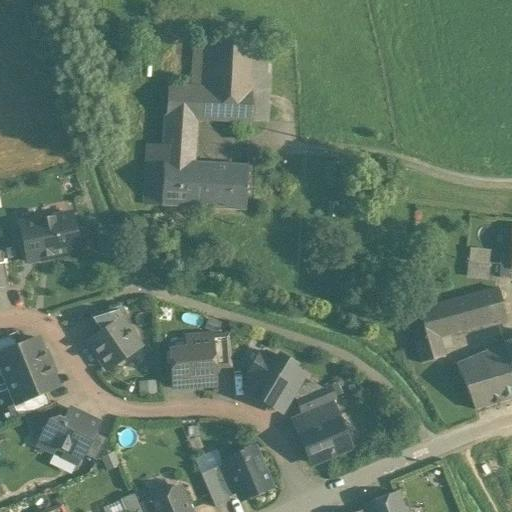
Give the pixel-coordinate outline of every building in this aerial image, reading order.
[(195,40),(191,87),(194,87),(251,90),(253,43),(195,40)] [(270,44),(253,43),(251,90),(250,123),(266,124),(270,44)] [(191,87),(168,86),(166,118),(193,120),(194,87),(191,87)] [(194,87),(193,120),(198,120),(250,123),(251,90),(194,87)] [(193,120),(166,118),(164,146),(148,145),(147,161),(195,164),(198,120),(193,120)] [(248,153),(230,152),(229,166),(247,167),(248,153)] [(195,164),(147,161),(144,205),(196,208),(197,190),(210,191),(211,165),(195,164)] [(229,166),(211,165),(210,191),(197,190),(196,208),(245,210),(247,167),(229,166)] [(73,213),(18,224),(26,264),(81,253),(73,213)] [(165,218),(143,217),(142,232),(164,234),(165,218)] [(511,224),(510,257),(501,257),(502,279),(511,278),(511,224)] [(493,250),(469,249),(467,278),(491,280),(493,250)] [(2,251),(0,251),(0,288),(8,287),(2,251)] [(498,287),(416,308),(421,330),(423,338),(413,340),(419,365),(444,359),(438,336),(506,319),(498,287)] [(89,316),(101,332),(121,318),(126,314),(121,307),(89,316)] [(141,348),(121,318),(101,332),(86,342),(107,371),(141,348)] [(218,323),(206,319),(203,327),(215,331),(218,323)] [(411,332),(413,340),(423,338),(421,330),(411,332)] [(0,354),(23,345),(17,332),(0,338),(0,354)] [(226,333),(212,334),(214,367),(228,366),(226,333)] [(190,346),(170,347),(172,387),(215,384),(214,367),(212,334),(189,336),(190,346)] [(23,345),(0,354),(0,365),(6,380),(48,364),(38,339),(23,345)] [(511,341),(502,344),(455,364),(474,410),(511,398),(511,341)] [(290,397),(295,399),(322,388),(303,377),(305,374),(295,369),(297,365),(277,353),(274,359),(264,354),(259,355),(248,373),(250,380),(246,386),(247,394),(255,398),(260,398),(267,403),(268,405),(277,410),(283,409),(290,397)] [(6,380),(16,405),(45,393),(58,388),(48,364),(6,380)] [(153,379),(137,381),(139,395),(155,393),(153,379)] [(322,388),(295,399),(302,414),(333,402),(342,398),(335,383),(322,388)] [(45,393),(16,405),(12,406),(17,419),(24,416),(50,406),(45,393)] [(299,433),(337,418),(339,417),(333,402),(302,414),(290,419),(296,434),(299,433)] [(30,435),(41,441),(50,422),(57,419),(62,422),(65,416),(60,413),(56,404),(50,406),(24,416),(30,435)] [(50,422),(41,441),(37,447),(52,454),(55,447),(80,460),(83,455),(94,433),(99,423),(70,408),(65,416),(62,422),(57,419),(50,422)] [(350,449),(337,418),(299,433),(308,454),(306,458),(308,463),(314,466),(322,463),(323,460),(350,449)] [(204,425),(190,425),(190,439),(203,439),(204,425)] [(106,440),(94,433),(83,455),(95,461),(106,440)] [(193,455),(201,474),(215,468),(223,465),(222,461),(215,446),(193,455)] [(223,465),(215,468),(228,497),(236,493),(240,502),(273,488),(255,447),(222,461),(223,465)] [(112,453),(100,457),(103,467),(115,463),(112,453)] [(215,468),(201,474),(215,508),(230,501),(228,497),(215,468)] [(511,471),(498,479),(511,504),(511,471)] [(190,511),(179,486),(148,500),(152,511),(190,511)] [(366,511),(406,511),(406,510),(403,509),(398,493),(364,505),(366,511)] [(120,500),(124,511),(140,511),(137,505),(133,495),(120,500)] [(152,511),(148,500),(137,505),(140,511),(152,511)]
